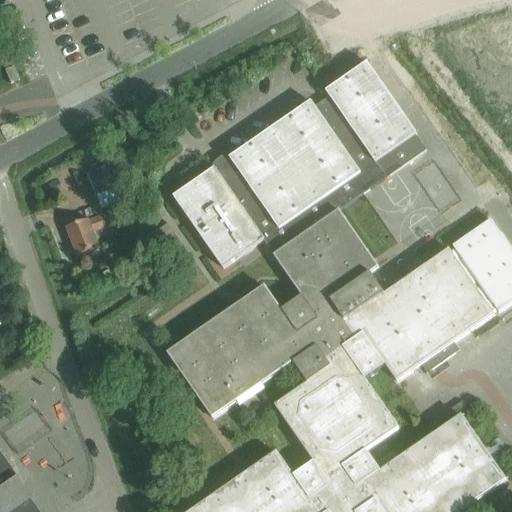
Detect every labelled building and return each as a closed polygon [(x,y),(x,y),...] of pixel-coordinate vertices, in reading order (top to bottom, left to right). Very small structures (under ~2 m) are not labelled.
[(216,171),(211,175),(175,200),(224,271),(265,243),(303,299),(283,314),(266,289),(169,356),(214,422),(294,366),(309,386),(277,409),(316,465),(295,479),(278,455),(195,511),(465,511),(507,483),(462,418),(382,474),(367,453),(400,431),(366,382),(387,368),(398,384),(422,368),(428,376),(435,370),(461,353),(455,345),(495,317),(494,315),(498,313),(500,316),(511,307),(511,250),(492,222),(453,249),(455,251),(451,254),(450,252),(386,297),(371,276),(380,271),(340,214),(427,153),(417,138),(418,137),(369,65),(327,94),(331,99),(316,109),(312,104),(231,161),(234,166),(220,176),(216,171)] [(13,69),(4,72),(10,86),(19,82),(13,69)] [(112,168),(91,177),(98,197),(120,188),(112,168)] [(89,222),(68,230),(79,259),(100,251),(94,234),(105,230),(101,219),(90,223),(89,222)] [(122,234),(114,236),(117,245),(125,241),(122,234)] [(5,374),(0,376),(0,399),(13,394),(5,374)] [(13,394),(0,399),(0,423),(21,415),(13,394)] [(21,415),(0,423),(0,446),(29,435),(21,415)] [(29,435),(0,446),(0,467),(1,470),(37,455),(29,435)] [(37,455),(1,470),(9,490),(46,476),(37,455)] [(46,476),(9,490),(17,511),(54,496),(46,476)] [(60,511),(54,496),(17,511),(60,511)]
